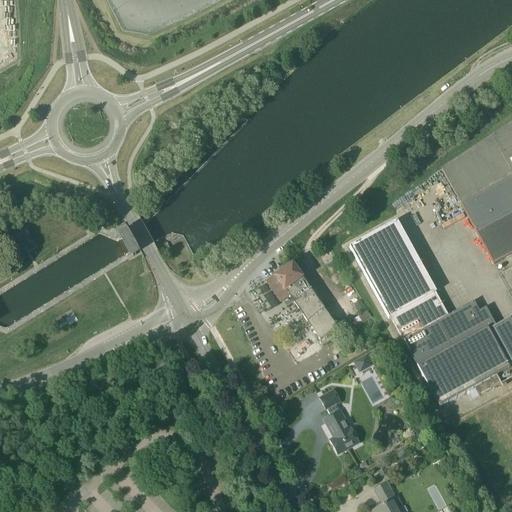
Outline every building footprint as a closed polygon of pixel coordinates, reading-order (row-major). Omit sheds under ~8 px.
[(476,233),(494,266),(511,255),(511,122),(441,170),(476,233)] [(390,318),(417,366),(439,407),(474,388),(479,397),(511,378),(511,323),(509,319),(495,326),(485,308),(479,312),(473,302),(447,316),(435,294),(436,293),(396,221),(349,247),(388,319),(390,318)] [(27,253),(30,252),(37,247),(29,234),(19,240),(27,253)] [(292,264),(274,276),(274,277),(266,282),(279,302),(289,296),(319,340),(336,328),(292,264)] [(366,308),(359,297),(355,299),(352,302),(359,313),(352,317),(356,324),(371,315),(366,308)] [(367,355),(353,363),(359,374),(373,366),(367,355)] [(339,411),(339,412),(336,405),(340,403),(333,391),(319,399),(326,411),(327,411),(330,417),(323,421),(333,439),(329,441),(337,456),(358,444),(350,429),(350,430),(339,411)] [(204,433),(201,427),(200,426),(192,431),(196,437),(204,433)] [(373,490),(376,495),(382,506),(370,511),(397,511),(396,509),(402,506),(397,497),(394,499),(386,483),(373,490)]
